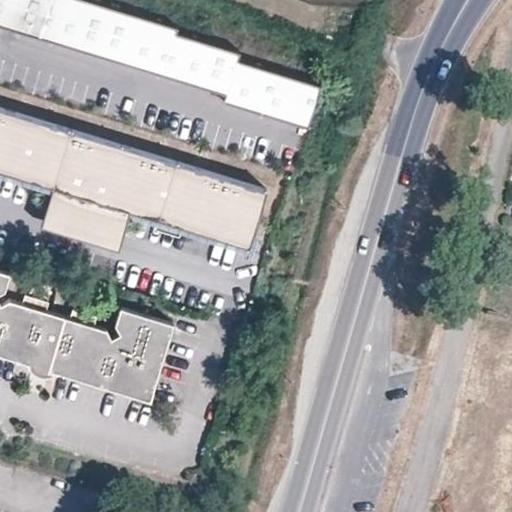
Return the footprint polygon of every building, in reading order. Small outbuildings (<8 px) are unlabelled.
[(171,25),(89,0),(0,0),(0,24),(222,92),(220,99),(301,124),(314,82),(231,57),(233,50),(170,31),(171,25)] [(263,188),(0,107),(0,170),(51,186),(39,224),(114,247),(126,209),(246,246),(263,188)] [(31,365),(35,357),(46,360),(45,369),(55,370),(147,398),(170,318),(121,306),(116,324),(119,329),(111,334),(105,326),(87,321),(61,313),(42,307),(21,301),(6,298),(0,300),(0,291),(2,290),(8,273),(0,270),(0,355),(22,362),(31,365)] [(42,307),(44,300),(23,294),(21,301),(42,307)] [(63,305),(61,313),(87,321),(89,313),(63,305)]
